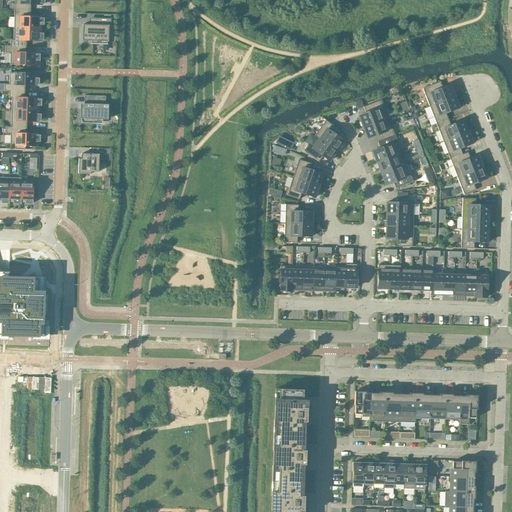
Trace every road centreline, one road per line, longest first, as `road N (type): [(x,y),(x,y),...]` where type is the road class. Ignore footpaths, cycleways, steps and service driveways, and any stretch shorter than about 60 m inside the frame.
road 1 (residential): [(68,329),(330,337)]
road 2 (residential): [(503,310),(506,183),(477,111),(480,89)]
road 3 (residential): [(65,0),(55,218)]
road 4 (residential): [(329,372),(500,377)]
road 5 (residential): [(326,447),(497,452)]
road 6 (residential): [(64,470),(68,329)]
road 7 (residential): [(503,310),(364,306)]
road 8 (residential): [(363,338),(502,342)]
